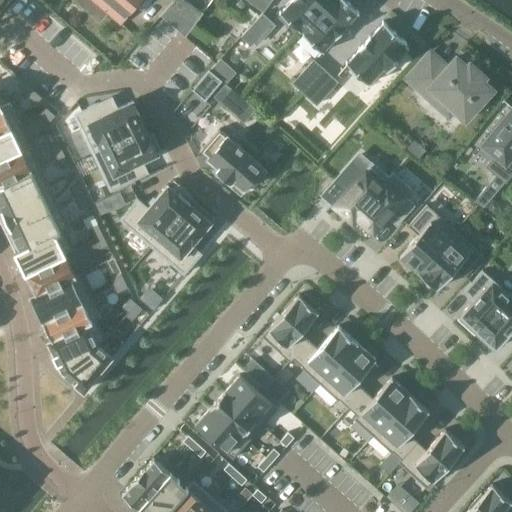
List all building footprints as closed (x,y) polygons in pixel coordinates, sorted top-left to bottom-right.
[(93,0),(120,23),(139,0),(93,0)] [(280,11),(279,12),(280,13),(299,30),(300,29),(301,30),(329,0),(291,0),(281,12),(280,11)] [(329,0),(301,30),(303,32),(302,33),(321,50),(322,51),(323,50),(322,49),(334,37),(335,38),(346,25),(345,24),(357,12),(358,11),(358,10),(346,0),(329,0)] [(261,13),(241,36),(250,44),(271,22),(261,13)] [(346,60),(345,61),(369,83),(370,82),(369,81),(383,66),(384,66),(386,69),(385,70),(386,71),(408,47),(407,46),(406,47),(403,45),(402,44),(404,42),(405,43),(406,42),(383,20),(382,21),(383,22),(371,35),(370,34),(359,46),(360,47),(347,61),(346,60)] [(410,73),(406,78),(435,103),(441,97),(464,119),(467,116),(489,92),(491,89),(481,79),(484,76),(469,63),(466,66),(456,57),(453,60),(453,59),(446,66),(430,51),(426,55),(410,73)] [(313,60),(292,82),(302,91),(323,69),(313,60)] [(199,81),(192,89),(205,100),(222,81),(210,70),(209,69),(199,81)] [(323,69),(302,91),(316,104),(337,81),(323,69)] [(27,95),(32,89),(23,81),(18,88),(27,95)] [(32,89),(27,95),(36,103),(42,97),(32,89)] [(98,102),(74,114),(92,152),(144,127),(138,115),(139,115),(132,100),(118,107),(118,106),(103,113),(98,102)] [(10,103),(0,108),(0,131),(20,123),(19,122),(10,103)] [(493,129),(481,143),(495,155),(486,166),(504,181),(511,172),(511,106),(503,117),(501,116),(491,128),(493,129)] [(40,114),(50,122),(55,115),(46,107),(40,114)] [(20,123),(0,131),(0,157),(29,143),(20,123)] [(144,127),(92,152),(110,190),(134,178),(129,166),(157,153),(148,133),(147,134),(144,127)] [(219,128),(200,150),(218,166),(215,169),(230,181),(232,179),(243,188),(248,182),(251,185),(265,169),(241,148),(242,147),(238,143),(237,144),(219,128)] [(29,143),(0,157),(0,185),(40,166),(30,145),(30,144),(29,143)] [(57,158),(64,155),(59,144),(52,147),(57,158)] [(64,155),(57,158),(62,169),(69,166),(64,155)] [(350,184),(333,204),(351,220),(393,172),(392,172),(388,176),(371,161),(369,164),(359,155),(341,175),(350,184)] [(40,166),(0,185),(0,207),(1,209),(49,186),(40,166)] [(393,172),(351,220),(352,220),(356,216),(373,231),(386,216),(396,225),(414,205),(404,196),(411,188),(393,172)] [(137,198),(120,218),(152,246),(189,202),(179,193),(167,183),(147,207),(137,198)] [(76,198),(83,195),(78,184),(71,187),(76,198)] [(1,209),(10,230),(58,206),(49,186),(1,209)] [(485,187),(474,200),(483,207),(494,194),(485,187)] [(83,195),(76,198),(81,209),(88,206),(83,195)] [(492,198),(485,207),(494,214),(500,205),(492,198)] [(189,202),(152,246),(183,273),(201,253),(191,244),(192,243),(201,233),(201,232),(211,221),(189,202)] [(417,233),(399,255),(417,271),(455,229),(426,204),(408,225),(417,233)] [(58,206),(10,230),(11,230),(19,248),(14,250),(14,252),(68,226),(58,206)] [(95,238),(102,235),(97,224),(90,227),(95,238)] [(68,226),(14,252),(15,253),(15,255),(16,255),(18,259),(17,259),(18,260),(19,260),(20,263),(19,264),(20,265),(21,265),(23,269),(22,269),(23,271),(24,272),(73,249),(64,229),(68,227),(68,226)] [(455,229),(417,271),(436,288),(455,267),(465,276),(484,255),(455,229)] [(102,235),(95,238),(100,249),(107,246),(102,235)] [(73,249),(24,272),(25,273),(34,294),(30,296),(31,297),(80,273),(80,272),(75,275),(65,254),(74,250),(73,249)] [(473,299),(460,314),(477,330),(511,291),(511,290),(509,294),(482,270),(464,290),(473,299)] [(80,273),(31,297),(41,320),(91,296),(80,273)] [(113,285),(124,280),(121,273),(110,278),(113,285)] [(124,280),(113,285),(117,293),(128,288),(124,280)] [(511,291),(477,330),(495,347),(509,331),(511,333),(511,291)] [(298,294),(261,335),(289,361),(308,340),(299,332),(318,311),(315,308),(318,305),(305,293),(302,296),(298,294)] [(91,296),(41,320),(42,321),(50,338),(46,340),(47,341),(100,316),(91,296)] [(119,310),(125,315),(136,303),(130,297),(119,310)] [(136,303),(125,315),(131,321),(142,308),(136,303)] [(100,316),(47,341),(52,353),(56,362),(105,338),(96,319),(100,317),(100,316)] [(308,340),(289,361),(290,361),(293,358),(302,365),(301,367),(319,383),(356,342),(338,325),(317,348),(308,340)] [(105,338),(56,362),(57,362),(60,370),(74,381),(74,382),(83,390),(92,380),(91,380),(112,355),(98,343),(106,340),(105,338)] [(356,342),(319,383),(338,400),(339,399),(348,407),(363,389),(354,381),(375,358),(356,342)] [(239,374),(224,391),(262,425),(277,408),(239,374)] [(363,389),(348,407),(357,415),(354,418),(372,435),(410,393),(391,377),(372,398),(363,389)] [(224,391),(210,407),(248,441),(262,425),(224,391)] [(410,393),(372,435),(391,452),(393,450),(401,458),(417,441),(408,433),(428,410),(410,393)] [(210,407),(195,424),(233,458),(248,441),(210,407)] [(401,458),(398,462),(427,488),(464,446),(445,428),(426,449),(417,441),(401,458)] [(288,432),(280,441),(286,446),(294,437),(288,432)] [(188,435),(183,441),(191,448),(197,443),(188,435)] [(197,443),(191,448),(200,457),(206,451),(197,443)] [(273,448),(265,457),(271,462),(279,453),(273,448)] [(153,457),(122,493),(139,508),(170,472),(153,457)] [(265,457),(257,466),(263,471),(271,462),(265,457)] [(229,463),(224,469),(232,476),(238,471),(229,463)] [(232,476),(232,477),(241,485),(247,479),(238,471),(232,476)] [(170,472),(139,508),(143,511),(165,511),(194,480),(193,480),(187,487),(177,478),(170,472)] [(194,480),(165,511),(200,511),(213,498),(194,480)] [(471,507),(466,511),(501,511),(511,501),(492,484),(482,494),(481,493),(469,506),(471,507)] [(257,488),(252,494),(261,502),(266,496),(257,488)] [(229,511),(213,498),(200,511),(229,511)]
